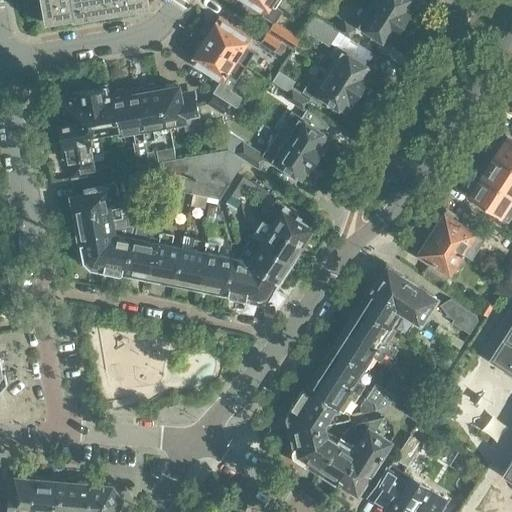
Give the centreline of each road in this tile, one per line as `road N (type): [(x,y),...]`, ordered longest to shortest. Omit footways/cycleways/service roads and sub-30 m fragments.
road 1 (residential): [(280,335),(39,287)]
road 2 (tertiary): [(470,0),(389,122),(379,151),(392,173),(415,179)]
road 3 (residential): [(39,287),(0,66)]
road 4 (tertiary): [(280,335),(415,179)]
road 5 (residential): [(0,61),(145,35),(176,0)]
road 6 (tertiary): [(415,179),(434,164),(511,47)]
road 7 (residential): [(60,434),(39,287)]
road 8 (tertiary): [(194,445),(280,335)]
road 9 (residential): [(313,511),(194,445)]
road 10 (residential): [(194,445),(60,434)]
